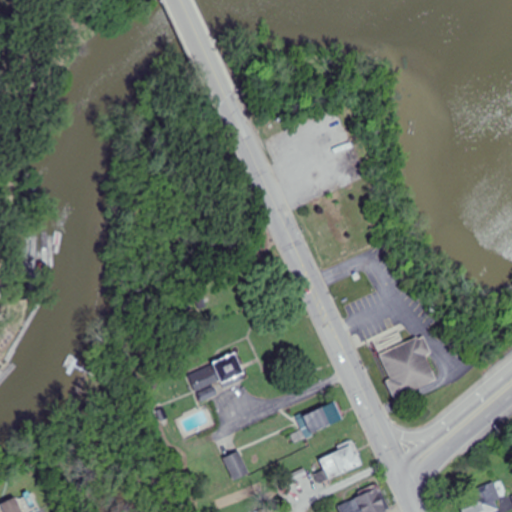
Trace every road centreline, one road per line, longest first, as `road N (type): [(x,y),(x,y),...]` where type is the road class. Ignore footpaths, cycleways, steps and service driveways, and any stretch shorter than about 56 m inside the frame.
road 1 (primary): [(341,344),(225,100)]
road 2 (trunk): [(409,483),(511,395)]
